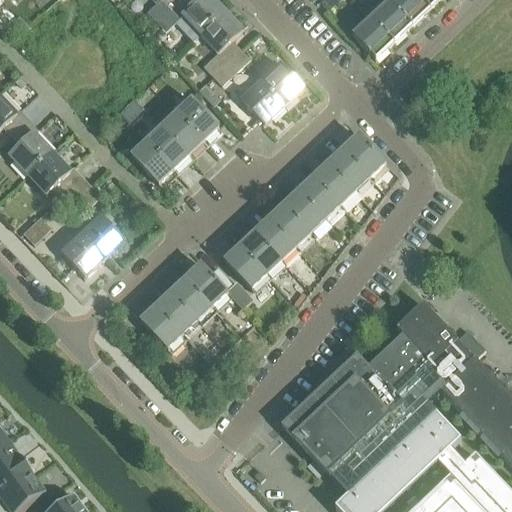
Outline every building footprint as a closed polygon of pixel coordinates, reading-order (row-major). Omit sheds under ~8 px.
[(148,0),(157,9),(148,18),(157,28),(186,0),(148,0)] [(188,0),(186,0),(157,28),(166,37),(176,28),(193,47),(200,40),(225,17),(208,0),(204,0),(196,8),(188,0)] [(327,0),(320,7),(328,16),(345,0),(327,0)] [(378,0),(363,15),(371,23),(370,24),(393,48),(411,31),(389,7),(390,6),(384,0),(378,0)] [(389,7),(411,31),(429,14),(416,0),(395,0),(390,6),(389,7)] [(416,0),(429,14),(444,0),(416,0)] [(218,59),(213,64),(222,73),(241,55),(233,47),(243,37),(225,17),(200,40),(218,59)] [(374,65),(393,48),(370,24),(352,41),(366,56),(365,57),(369,62),(370,61),(374,65)] [(170,54),(166,58),(167,63),(173,65),(177,61),(175,55),(170,54)] [(241,55),(222,73),(231,83),(250,65),(241,55)] [(222,92),(231,83),(222,73),(213,64),(204,73),(222,92)] [(261,88),(283,112),(303,94),(280,70),(261,88)] [(21,81),(15,87),(21,94),(27,87),(21,81)] [(265,130),(283,112),(261,88),(242,106),(265,130)] [(206,89),(198,96),(213,111),(221,104),(206,89)] [(0,102),(0,137),(4,134),(12,143),(30,126),(21,116),(17,120),(0,102)] [(177,120),(205,149),(220,135),(192,106),(177,120)] [(162,134),(190,163),(205,149),(177,120),(162,134)] [(11,162),(29,181),(52,159),(35,140),(40,136),(30,126),(12,143),(21,152),(11,162)] [(147,148),(175,177),(190,163),(162,134),(147,148)] [(344,156),(371,185),(386,171),(359,142),(344,156)] [(132,162),(160,192),(175,177),(147,148),(132,162)] [(329,170),(357,199),(371,185),(344,156),(329,170)] [(52,159),(29,181),(47,200),(57,190),(66,200),(84,183),(74,173),(70,177),(52,159)] [(314,184),(342,213),(357,199),(329,170),(314,184)] [(84,183),(66,200),(76,210),(93,193),(84,183)] [(299,198),(327,227),(342,213),(314,184),(299,198)] [(93,193),(76,210),(85,219),(102,203),(93,193)] [(285,212),(312,241),(327,227),(299,198),(285,212)] [(270,226),(297,255),(312,241),(285,212),(270,226)] [(82,240),(106,265),(125,247),(101,222),(82,240)] [(240,254),(268,283),(283,268),(255,239),(255,240),(242,226),(235,233),(247,247),(240,254)] [(255,239),(283,268),(297,255),(270,226),(255,239)] [(82,240),(63,259),(86,284),(106,265),(82,240)] [(252,297),(268,283),(240,254),(225,268),(252,297)] [(186,286),(214,315),(229,300),(202,271),(186,286)] [(246,311),(255,302),(238,285),(229,295),(246,311)] [(171,300),(199,329),(214,315),(186,286),(171,300)] [(157,313),(184,343),(199,329),(171,300),(157,313)] [(328,482),(338,492),(427,410),(441,397),(511,472),(511,400),(509,402),(475,365),(479,361),(485,355),(468,336),(461,342),(457,346),(424,311),(398,336),(403,341),(369,373),(357,361),(282,433),(328,482)] [(169,357),(184,343),(157,313),(141,328),(169,357)] [(338,492),(348,503),(338,511),(391,511),(437,468),(451,483),(419,511),(511,511),(511,499),(475,461),(465,470),(451,455),(461,446),(427,410),(338,492)] [(7,446),(0,451),(0,478),(21,463),(21,462),(20,463),(7,446)] [(21,463),(0,478),(0,504),(34,480),(21,463)] [(34,480),(0,504),(0,511),(28,511),(46,499),(33,481),(34,481),(34,480)] [(81,511),(73,501),(58,511),(81,511)]
